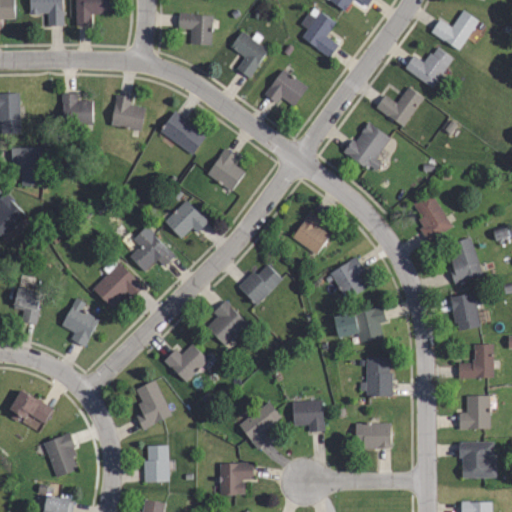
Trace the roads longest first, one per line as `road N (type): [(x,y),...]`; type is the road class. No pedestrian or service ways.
road 1 (residential): [(426,511),(425,346),(395,251),(347,195),(298,158),(186,77),(138,62)]
road 2 (residential): [(85,392),(245,230),(411,0)]
road 3 (residential): [(0,59),(138,62)]
road 4 (residential): [(105,511),(111,446),(85,392)]
road 5 (residential): [(426,480),(303,479)]
